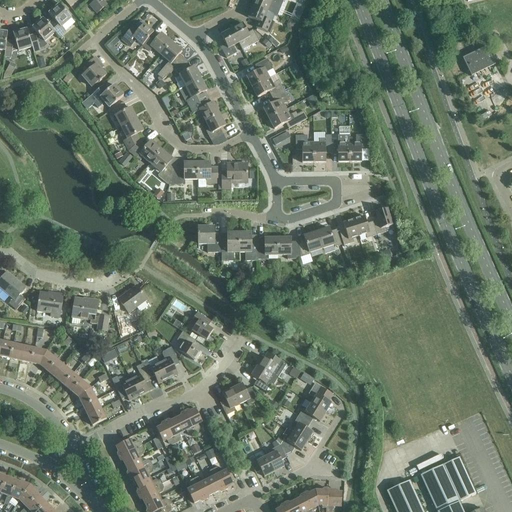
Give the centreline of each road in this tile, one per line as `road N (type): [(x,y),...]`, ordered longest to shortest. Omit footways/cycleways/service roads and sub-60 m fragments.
road 1 (secondary): [(356,0),(511,372)]
road 2 (secondary): [(511,326),(379,0)]
road 3 (residential): [(251,133),(222,149),(175,145),(94,42)]
road 4 (residential): [(274,217),(354,201),(352,186),(341,180),(274,182)]
road 5 (residential): [(0,253),(35,272),(101,288),(121,281)]
